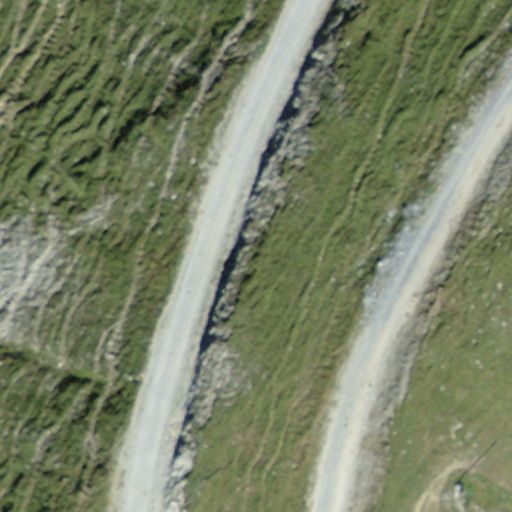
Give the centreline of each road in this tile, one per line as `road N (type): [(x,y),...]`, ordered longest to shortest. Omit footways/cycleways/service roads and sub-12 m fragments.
road 1 (track): [(157,511),(201,271),(326,0)]
road 2 (track): [(345,511),(410,265),(511,132)]
